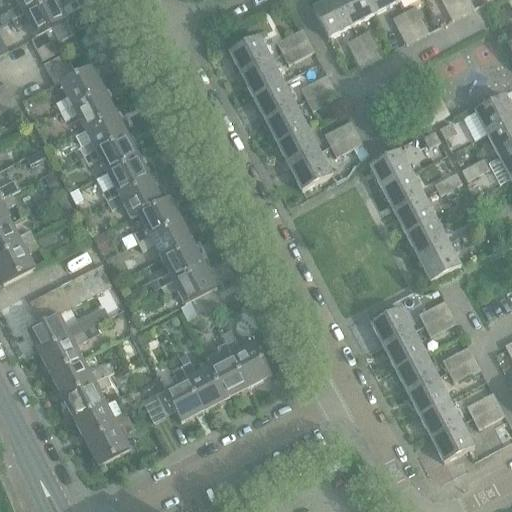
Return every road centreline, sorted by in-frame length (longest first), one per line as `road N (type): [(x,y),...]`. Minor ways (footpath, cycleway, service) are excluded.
road 1 (residential): [(175,29),(357,392)]
road 2 (residential): [(357,392),(126,511)]
road 3 (residential): [(357,392),(418,511)]
road 4 (tertiary): [(57,511),(0,398)]
